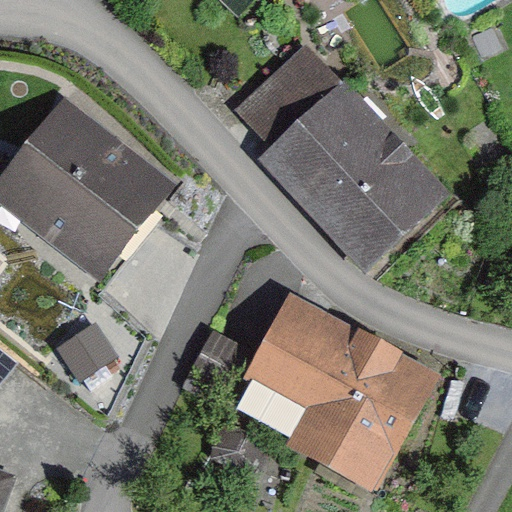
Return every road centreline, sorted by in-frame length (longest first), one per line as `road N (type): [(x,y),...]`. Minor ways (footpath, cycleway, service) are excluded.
road 1 (unclassified): [(34,0),(386,335),(511,363)]
road 2 (unknown): [(248,204),(109,505)]
